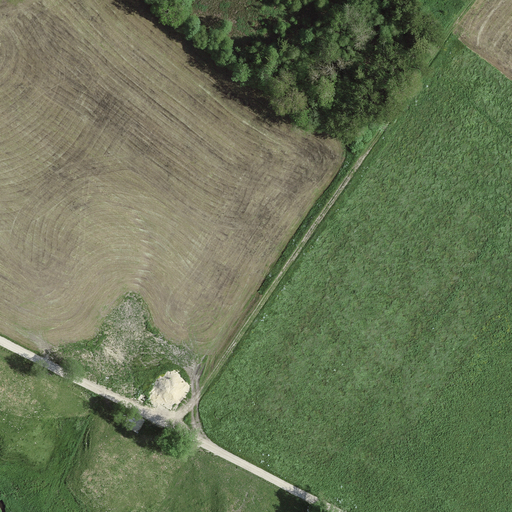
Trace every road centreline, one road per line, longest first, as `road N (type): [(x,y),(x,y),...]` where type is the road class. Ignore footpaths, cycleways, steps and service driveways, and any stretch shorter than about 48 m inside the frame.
road 1 (track): [(472,0),(203,390),(169,423)]
road 2 (track): [(0,337),(338,511)]
